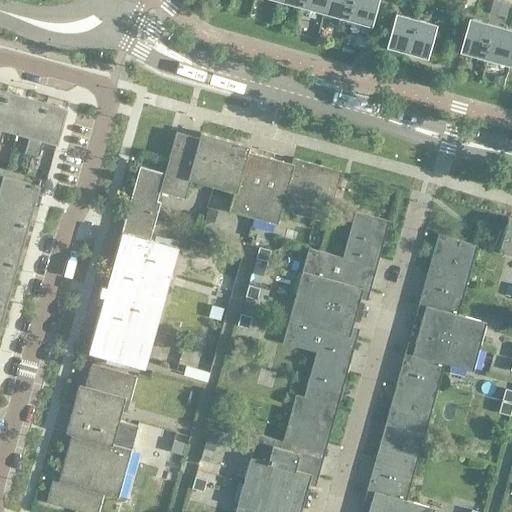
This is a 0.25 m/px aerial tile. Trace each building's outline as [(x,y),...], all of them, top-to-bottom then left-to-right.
[(324,11),(327,0),(302,0),(301,5),(324,11)] [(347,18),(352,0),(327,0),(324,11),(347,18)] [(374,13),(377,0),(352,0),(347,18),(371,24),(373,16),(374,14),(374,13)] [(501,9),(503,2),(496,0),(494,0),(493,6),(501,9)] [(509,11),(511,4),(503,2),(501,9),(509,11)] [(499,16),(501,9),(493,6),(491,13),(499,16)] [(507,18),(509,11),(501,9),(499,16),(507,18)] [(407,51),(416,20),(396,15),(390,35),(389,37),(390,37),(387,45),(407,51)] [(487,56),(496,26),(472,19),(467,39),(466,39),(466,42),(464,50),(487,56)] [(430,46),(435,26),(416,20),(407,51),(427,56),(429,48),(430,46)] [(510,63),(511,55),(511,30),(496,26),(487,56),(510,63)] [(17,133),(27,97),(7,91),(0,116),(0,143),(4,129),(17,133)] [(32,154),(46,102),(27,97),(17,133),(30,136),(25,152),(32,154)] [(57,144),(67,108),(46,102),(32,154),(39,156),(43,140),(57,144)] [(327,222),(341,171),(293,158),(291,164),(247,152),(249,146),(200,132),(199,138),(176,132),(165,173),(160,191),(185,198),(190,179),(234,191),(229,210),(277,224),(281,209),(327,222)] [(144,368),(178,246),(151,239),(161,202),(157,201),(160,191),(165,173),(140,166),(106,286),(102,285),(99,295),(104,296),(88,352),(144,368)] [(0,196),(33,206),(39,186),(0,174),(0,183),(1,184),(0,187),(0,196)] [(0,218),(28,226),(33,206),(0,196),(0,218)] [(214,222),(217,210),(206,207),(202,218),(214,222)] [(318,478),(348,371),(357,336),(350,334),(362,290),(369,292),(389,221),(355,211),(343,257),(309,248),(282,342),(316,352),(304,396),(296,394),(283,441),(257,434),(235,511),(300,511),(311,476),(318,478)] [(0,239),(22,246),(28,226),(0,218),(0,239)] [(511,218),(508,218),(499,251),(511,254),(511,218)] [(295,244),(299,233),(287,229),(284,241),(295,244)] [(406,500),(445,363),(473,371),(486,322),(458,314),(477,245),(438,234),(418,306),(425,308),(413,352),(406,350),(366,492),(373,494),(368,511),(433,511),(435,508),(406,500)] [(0,260),(17,265),(22,246),(0,239),(0,260)] [(239,254),(242,242),(230,239),(227,250),(239,254)] [(268,262),(271,250),(259,247),(256,258),(268,262)] [(0,281),(11,285),(17,265),(0,260),(0,281)] [(0,303),(6,305),(11,285),(0,281),(0,303)] [(257,300),(260,288),(249,285),(245,296),(257,300)] [(220,320),(223,309),(212,305),(209,317),(220,320)] [(249,328),(252,317),(241,313),(237,325),(249,328)] [(112,443),(125,399),(129,401),(136,375),(91,363),(85,386),(79,384),(66,433),(72,434),(72,433),(112,444),(112,443)] [(511,402),(511,390),(505,388),(502,400),(511,402)] [(118,497),(131,449),(112,443),(112,444),(72,433),(72,434),(59,478),(54,477),(47,502),(82,511),(98,511),(104,493),(118,497)] [(211,463),(215,452),(203,448),(200,460),(211,463)]
